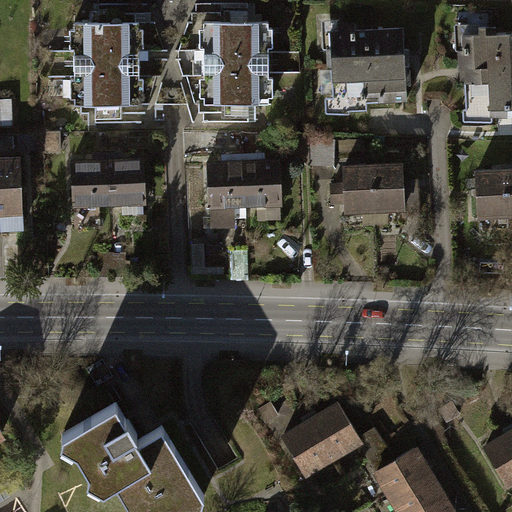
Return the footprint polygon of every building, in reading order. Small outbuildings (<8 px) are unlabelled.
[(96,19),(73,19),(73,26),(68,26),(68,46),(72,46),(72,75),(68,75),(68,96),(72,96),(72,102),(97,101),(97,117),(121,116),(121,101),(136,101),(136,94),(142,94),(141,76),(138,76),(137,58),(149,58),(149,50),(139,50),(139,47),(142,47),(142,24),(136,24),(136,18),(133,18),(133,9),(121,9),(121,18),(106,18),(106,10),(96,10),(96,19)] [(225,21),(204,21),(204,29),(200,29),(200,49),(195,50),(195,60),(204,60),(205,78),(201,78),(201,96),(204,96),(204,105),(225,104),(226,111),(249,111),(249,103),(270,102),(270,97),(274,97),(273,76),(270,76),(269,49),(275,48),(274,29),(269,29),(269,21),(248,22),(248,12),(225,12),(225,21)] [(331,31),(336,105),(410,100),(405,27),(331,31)] [(511,32),(462,34),(463,108),(511,106),(511,32)] [(0,100),(0,123),(16,122),(15,100),(0,100)] [(93,154),(70,155),(72,203),(146,200),(144,153),(125,154),(125,147),(93,149),(93,154)] [(206,206),(279,204),(278,156),(204,159),(206,206)] [(0,159),(0,211),(2,211),(2,226),(23,225),(21,159),(0,159)] [(403,165),(345,166),(345,184),(333,184),(333,201),(346,201),(346,210),(404,209),(403,165)] [(511,170),(477,171),(478,214),(511,213),(511,170)] [(158,423),(134,438),(112,401),(58,433),(60,436),(67,432),(75,445),(72,447),(86,472),(92,468),(101,482),(98,484),(100,489),(112,482),(129,511),(149,511),(153,510),(154,511),(165,511),(181,503),(178,497),(192,489),(197,496),(200,494),(158,423)] [(266,401),(255,407),(263,421),(274,415),(266,401)] [(279,435),(301,472),(353,440),(357,438),(355,435),(334,401),(279,435)] [(511,427),(481,446),(503,482),(511,476),(511,427)] [(391,458),(369,428),(355,435),(357,438),(353,440),(373,469),(391,458)] [(398,511),(449,511),(410,447),(391,458),(373,469),(398,511)]
